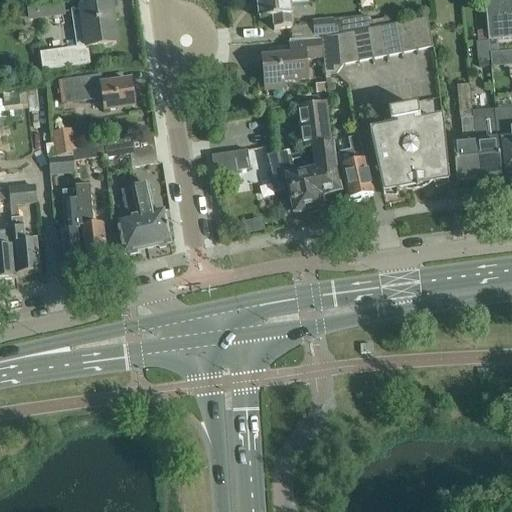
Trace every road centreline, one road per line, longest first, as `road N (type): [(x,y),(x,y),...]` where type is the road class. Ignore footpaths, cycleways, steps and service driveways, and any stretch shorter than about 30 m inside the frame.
road 1 (tertiary): [(0,379),(208,341)]
road 2 (residential): [(174,321),(153,293),(0,334)]
road 3 (tertiary): [(174,321),(0,356)]
road 4 (secondary): [(256,511),(243,335)]
road 5 (residential): [(195,243),(169,70)]
road 6 (secondary): [(208,341),(222,511)]
road 7 (secondary): [(243,335),(404,311)]
road 8 (secondary): [(401,285),(242,308)]
road 9 (residential): [(511,244),(398,259),(401,285)]
